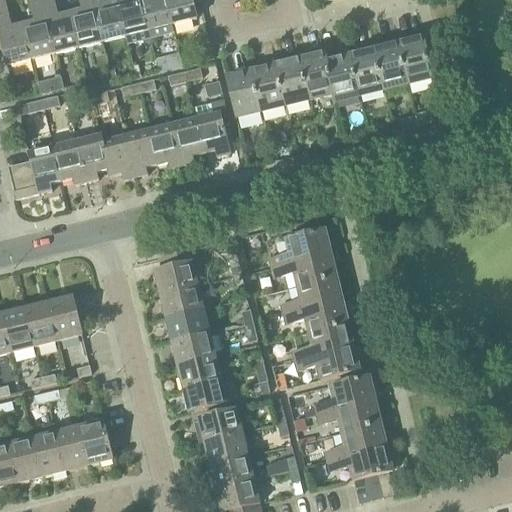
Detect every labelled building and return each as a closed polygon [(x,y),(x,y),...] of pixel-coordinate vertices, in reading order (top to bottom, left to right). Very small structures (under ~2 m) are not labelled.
[(23,28),(31,63),(56,57),(41,0),(27,0),(34,25),(23,28)] [(41,0),(56,57),(79,51),(71,16),(58,19),(53,0),(41,0)] [(103,45),(91,0),(78,0),(81,13),(71,16),(79,51),(103,45)] [(126,40),(117,4),(106,7),(104,0),(91,0),(103,45),(126,40)] [(151,40),(150,34),(141,0),(127,0),(128,2),(117,4),(126,40),(127,46),(151,40)] [(141,0),(150,34),(173,28),(165,0),(141,0)] [(165,0),(173,28),(197,22),(191,0),(165,0)] [(0,2),(0,40),(2,47),(7,69),(31,63),(23,28),(12,30),(4,1),(0,2)] [(424,40),(399,46),(409,87),(434,81),(424,40)] [(399,46),(375,52),(385,93),(409,87),(399,46)] [(375,52),(350,58),(360,99),(385,93),(375,52)] [(171,72),(182,69),(179,56),(168,58),(171,72)] [(325,56),(300,62),(310,103),(333,97),(334,97),(326,64),(327,64),(325,56)] [(350,58),(327,64),(326,64),(334,97),(333,97),(335,105),(360,99),(350,58)] [(276,68),(286,109),(310,103),(300,62),(276,68)] [(252,74),(262,115),(286,109),(276,68),(252,74)] [(203,81),(200,71),(184,75),(187,85),(203,81)] [(237,121),(262,115),(252,74),(227,81),(237,121)] [(170,89),(187,85),(184,75),(168,79),(170,89)] [(156,92),(154,83),(138,87),(140,96),(156,92)] [(123,100),(140,96),(138,87),(121,91),(123,100)] [(75,105),(92,101),(91,98),(89,92),(73,95),(75,105)] [(91,98),(92,101),(93,108),(109,104),(107,94),(91,98)] [(60,109),(57,99),(41,103),(43,113),(60,109)] [(200,122),(196,122),(205,157),(215,155),(217,161),(230,158),(222,126),(229,124),(224,102),(210,106),(211,107),(197,110),(200,122)] [(28,117),(43,113),(41,103),(25,107),(28,117)] [(431,114),(433,124),(442,121),(440,112),(431,114)] [(193,160),(205,157),(196,122),(173,128),(183,169),(195,167),(193,160)] [(171,173),(183,169),(173,128),(149,134),(158,169),(169,166),(171,173)] [(149,134),(126,140),(136,181),(148,178),(147,171),(158,169),(149,134)] [(101,138),(77,144),(87,186),(99,183),(97,177),(109,174),(110,174),(103,145),(101,138)] [(124,184),(136,181),(126,140),(103,145),(110,174),(109,174),(110,180),(122,177),(124,184)] [(77,144),(53,150),(61,185),(73,182),(75,189),(87,186),(77,144)] [(51,188),(61,185),(53,150),(29,156),(31,165),(34,176),(37,189),(14,194),(16,203),(52,194),(51,188)] [(34,176),(31,165),(8,171),(11,182),(34,176)] [(11,182),(14,194),(37,189),(34,176),(11,182)] [(271,261),(273,272),(332,258),(326,233),(287,243),(290,257),(271,261)] [(159,261),(162,273),(193,265),(194,267),(199,265),(196,252),(159,261)] [(337,281),(332,258),(273,272),(275,281),(295,277),(298,290),(337,281)] [(229,263),(234,281),(242,279),(238,261),(229,263)] [(154,275),(160,299),(199,290),(194,267),(193,265),(162,273),(154,275)] [(238,299),(247,297),(242,279),(234,281),(238,299)] [(343,304),(337,281),(298,290),(302,304),(282,308),(284,318),(343,304)] [(160,299),(166,323),(205,313),(199,290),(160,299)] [(73,299),(50,305),(59,344),(83,338),(73,299)] [(287,328),(287,327),(306,323),(309,337),(353,326),(350,313),(345,314),(343,304),(284,318),(287,328)] [(50,305),(26,311),(35,349),(59,344),(50,305)] [(242,312),(245,328),(254,325),(250,310),(242,312)] [(12,355),(35,349),(26,311),(3,316),(12,355)] [(166,323),(172,346),(211,336),(205,313),(166,323)] [(3,316),(0,317),(0,358),(12,355),(3,316)] [(249,343),(257,341),(254,325),(245,328),(249,343)] [(293,355),(296,365),(354,350),(352,340),(356,339),(353,326),(309,337),(313,350),(293,355)] [(178,370),(216,360),(211,336),(172,346),(178,370)] [(360,374),(354,350),(296,365),(298,375),(318,370),(321,384),(360,374)] [(253,359),(257,374),(265,372),(261,357),(253,359)] [(178,370),(183,393),(222,383),(216,360),(178,370)] [(77,372),(79,380),(92,377),(90,369),(77,372)] [(261,389),(269,387),(265,372),(257,374),(261,389)] [(55,378),(43,380),(45,389),(57,386),(55,378)] [(32,392),(45,389),(43,380),(30,383),(32,392)] [(375,404),(370,380),(331,390),(334,404),(315,409),(317,418),(375,404)] [(183,393),(189,416),(228,406),(222,383),(183,393)] [(83,396),(96,393),(93,385),(81,388),(83,396)] [(8,389),(0,391),(0,400),(10,398),(8,389)] [(61,401),(59,393),(47,396),(49,404),(61,401)] [(36,407),(49,404),(47,396),(34,399),(36,407)] [(339,423),(342,436),(381,427),(375,404),(317,418),(320,428),(339,423)] [(14,413),(12,405),(0,408),(2,416),(14,413)] [(200,447),(205,446),(243,436),(237,412),(198,421),(202,434),(196,435),(200,447)] [(278,427),(286,425),(283,413),(275,415),(278,427)] [(103,423),(80,429),(89,468),(112,462),(103,423)] [(289,438),(287,429),(286,425),(278,427),(281,440),(289,438)] [(326,454),(328,465),(387,450),(381,427),(342,436),(345,450),(326,454)] [(80,429),(56,435),(66,473),(89,468),(80,429)] [(56,435),(33,440),(43,479),(66,473),(56,435)] [(205,446),(210,469),(249,459),(243,436),(205,446)] [(33,440),(9,446),(19,485),(43,479),(33,440)] [(9,446),(0,448),(0,489),(19,485),(9,446)] [(393,474),(387,450),(328,465),(331,475),(350,470),(354,484),(366,481),(377,478),(389,475),(393,474)] [(255,483),(249,459),(210,469),(216,492),(255,483)] [(286,462),(289,474),(298,472),(295,460),(286,462)] [(300,484),(298,472),(289,474),(292,486),(300,484)] [(377,478),(383,501),(394,498),(389,475),(377,478)] [(371,504),(383,501),(377,478),(366,481),(371,504)] [(371,504),(366,481),(354,484),(359,507),(371,504)] [(236,511),(237,511),(248,509),(260,506),(255,483),(216,492),(211,494),(215,511),(236,511)]
